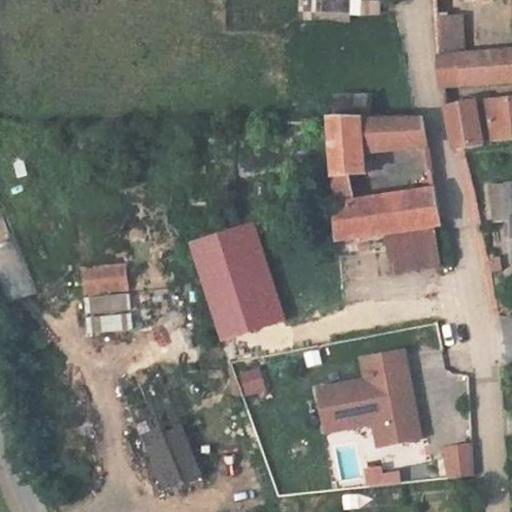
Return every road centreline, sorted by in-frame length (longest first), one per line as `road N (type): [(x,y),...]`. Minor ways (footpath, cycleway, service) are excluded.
road 1 (residential): [(416,0),(475,353)]
road 2 (residential): [(475,353),(493,511)]
